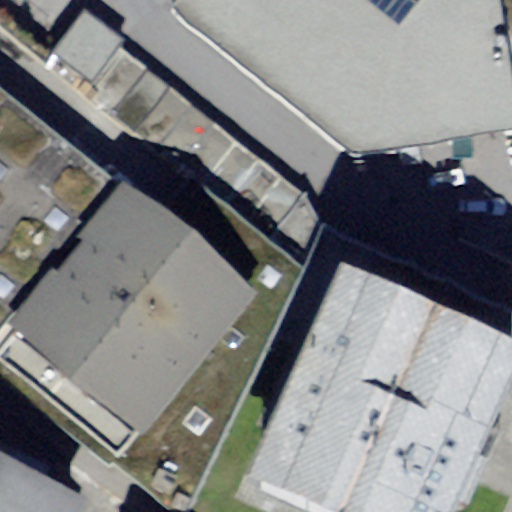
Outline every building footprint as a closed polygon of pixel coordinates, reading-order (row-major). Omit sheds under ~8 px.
[(354,138),(511,118),(511,62),(500,0),(168,0),(169,0),(354,138)] [(511,0),(500,0),(511,62),(511,0)] [(88,11),(58,52),(103,84),(133,44),(88,11)] [(0,327),(6,320),(118,179),(0,85),(0,327)] [(118,179),(6,320),(144,436),(258,294),(118,179)] [(450,511),(511,371),(511,337),(344,264),(244,491),(292,511),(450,511)] [(84,511),(90,500),(0,455),(0,511),(84,511)]
